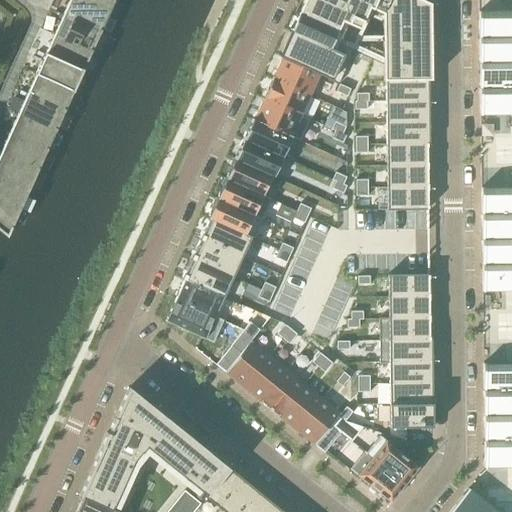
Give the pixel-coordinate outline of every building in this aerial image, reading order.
[(99,33),(108,14),(77,0),(67,0),(61,16),(99,33)] [(77,0),(108,14),(113,0),(77,0)] [(278,55),(278,56),(281,58),(282,57),(319,74),(318,75),(339,84),(364,28),(360,27),(368,8),(372,10),(374,11),(382,14),(383,81),(385,81),(385,80),(428,79),(428,80),(431,80),(430,4),(420,0),(303,0),(290,31),(289,31),(288,32),(291,33),(281,56),(278,55)] [(511,11),(478,12),(480,115),(511,114),(511,11)] [(52,36),(90,53),(99,33),(61,16),(52,36)] [(81,73),(90,53),(52,36),(43,56),(81,73)] [(72,92),(81,73),(43,56),(34,75),(72,92)] [(272,77),(272,79),(309,96),(318,75),(319,74),(282,57),(281,58),(273,77),(272,77)] [(25,95),(63,112),(72,92),(34,75),(25,95)] [(272,79),(263,99),(300,116),(309,96),(272,79)] [(428,79),(385,80),(385,81),(385,102),(428,101),(428,80),(428,79)] [(339,85),(336,92),(347,97),(350,89),(339,85)] [(368,94),(356,94),(356,102),(366,102),(368,102),(368,94)] [(54,132),(63,112),(25,95),(16,115),(54,132)] [(254,120),(253,121),(291,138),(299,141),(309,120),(300,116),(263,99),(262,101),(254,120)] [(428,101),(385,102),(386,123),(429,123),(428,101)] [(356,102),(354,102),(355,110),(367,110),(366,102),(356,102)] [(7,134),(45,152),(54,132),(16,115),(7,134)] [(252,119),(243,140),(282,157),(291,138),(253,121),(254,120),(252,119)] [(334,122),(331,130),(334,131),(335,131),(342,135),(342,134),(345,127),(334,122)] [(429,123),(386,123),(386,145),(427,144),(427,145),(429,145),(429,123)] [(334,131),(331,138),(342,143),(346,136),(342,134),(342,135),(335,131),(334,131)] [(0,154),(37,171),(45,152),(7,134),(0,150),(0,154)] [(367,137),(355,137),(355,145),(367,145),(367,137)] [(243,140),(234,159),(271,176),(271,177),(273,178),(282,157),(243,140)] [(427,144),(386,145),(386,166),(427,166),(427,163),(427,147),(427,145),(427,144)] [(367,145),(355,145),(355,153),(367,153),(367,145)] [(0,178),(28,191),(37,171),(0,154),(0,178)] [(234,159),(225,179),(262,196),(263,195),(271,177),(271,176),(234,159)] [(427,166),(386,166),(386,188),(427,187),(427,184),(427,169),(427,166)] [(335,172),(332,180),(335,182),(335,181),(343,185),(346,177),(335,172)] [(0,202),(19,211),(28,191),(0,178),(0,202)] [(225,179),(216,199),(262,219),(271,199),(263,195),(262,196),(225,179)] [(367,180),(355,180),(355,188),(367,188),(367,180)] [(335,182),(332,189),(343,194),(346,186),(343,185),(335,181),(335,182)] [(427,187),(386,188),(387,210),(387,211),(426,210),(427,210),(427,209),(428,209),(428,206),(427,206),(427,191),(427,187)] [(367,188),(355,188),(355,196),(367,196),(367,188)] [(482,188),(481,188),(482,292),(483,292),(483,291),(511,290),(511,188),(482,188)] [(216,199),(207,219),(208,220),(209,219),(250,238),(250,237),(253,239),(262,219),(216,199)] [(0,202),(0,231),(7,237),(19,211),(0,202)] [(295,214),(296,211),(280,204),(275,215),(291,223),(293,218),(295,214)] [(299,204),(296,211),(307,216),(311,209),(299,204)] [(296,211),(293,218),(304,224),(307,216),(296,211)] [(208,220),(200,239),(241,258),(250,238),(209,219),(208,220)] [(200,239),(191,258),(232,277),(241,258),(200,239)] [(282,243),(278,251),(289,256),(293,248),(282,243)] [(278,251),(275,258),(286,263),(289,256),(278,251)] [(191,258),(182,279),(184,280),(184,279),(223,297),(232,277),(191,258)] [(426,275),(387,275),(388,298),(429,297),(429,294),(428,294),(428,279),(429,279),(428,276),(428,275),(426,275)] [(369,276),(357,277),(357,285),(369,284),(369,276)] [(184,280),(175,300),(214,318),(214,317),(223,297),(184,279),(184,280)] [(264,283),(261,290),(272,295),(275,288),(264,283)] [(261,290),(257,297),(268,302),(272,295),(261,290)] [(429,297),(388,298),(388,318),(388,319),(429,319),(429,315),(428,300),(429,300),(429,297)] [(175,300),(165,322),(213,343),(223,321),(214,317),(214,318),(175,300)] [(362,312),(350,312),(350,319),(350,320),(359,320),(362,320),(362,312)] [(388,318),(378,318),(379,341),(429,340),(429,339),(429,337),(429,322),(429,319),(388,319),(388,318)] [(350,319),(346,319),(346,328),(359,328),(359,320),(350,320),(350,319)] [(249,323),(243,331),(253,338),(259,330),(249,323)] [(284,325),(276,334),(283,339),(290,330),(286,326),(284,325)] [(290,330),(283,339),(289,344),(296,335),(290,330)] [(243,331),(230,346),(240,354),(250,341),(253,338),(243,331)] [(429,340),(379,341),(379,364),(388,364),(388,362),(432,362),(431,339),(429,339),(429,340)] [(240,354),(225,373),(243,388),(269,356),(250,341),(240,354)] [(349,342),(337,342),(337,350),(349,350),(349,342)] [(319,353),(312,363),(318,368),(326,358),(319,353)] [(269,356),(243,388),(261,402),(286,370),(269,356)] [(326,358),(318,368),(324,373),(332,363),(326,358)] [(432,362),(388,362),(388,364),(389,384),(432,384),(432,362)] [(484,364),(483,364),(484,468),(486,468),(486,467),(511,466),(511,364),(484,365),(484,364)] [(286,370),(261,402),(278,416),(304,385),(286,370)] [(343,372),(335,382),(342,387),(350,378),(343,372)] [(369,376),(357,376),(357,384),(369,384),(369,376)] [(369,384),(357,384),(357,392),(369,392),(369,384)] [(432,384),(389,384),(389,406),(432,405),(432,384)] [(304,385),(278,416),(296,431),(322,399),(304,385)] [(90,472),(79,496),(83,498),(83,497),(112,510),(112,509),(134,461),(133,461),(140,452),(141,453),(146,447),(206,495),(206,496),(228,469),(209,453),(166,418),(128,388),(115,418),(114,418),(108,433),(106,433),(104,437),(110,440),(106,447),(102,445),(101,446),(102,446),(97,457),(96,457),(96,458),(96,459),(90,472)] [(322,399),(296,431),(315,446),(331,426),(339,416),(340,414),(322,399)] [(432,405),(389,406),(389,428),(432,428),(432,405)] [(340,414),(339,416),(345,421),(352,412),(346,407),(340,414)] [(339,416),(331,426),(337,431),(345,421),(339,416)] [(331,426),(315,446),(324,453),(340,433),(337,431),(331,426)] [(366,453),(365,454),(404,485),(419,468),(385,440),(385,441),(380,436),(366,453)] [(364,451),(349,470),(357,476),(390,503),(404,485),(365,454),(366,453),(364,451)] [(206,495),(204,497),(220,510),(243,481),(229,469),(228,469),(206,496),(206,495)] [(243,481),(220,510),(223,511),(242,511),(258,493),(243,481)] [(496,511),(467,488),(448,511),(496,511)] [(184,491),(166,511),(193,511),(200,504),(184,491)] [(258,493),(242,511),(267,511),(273,505),(258,493)] [(83,498),(76,511),(118,511),(112,509),(112,510),(83,497),(83,498)]
